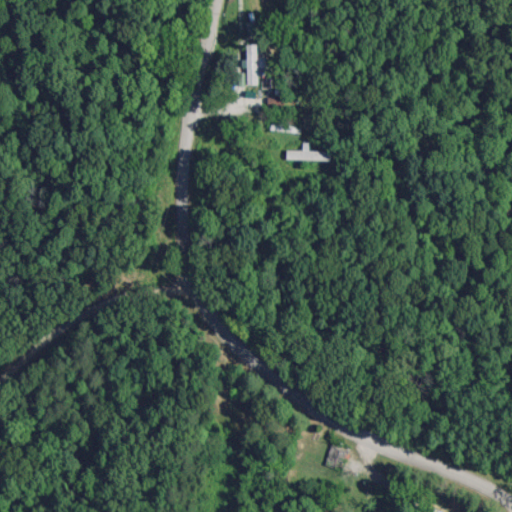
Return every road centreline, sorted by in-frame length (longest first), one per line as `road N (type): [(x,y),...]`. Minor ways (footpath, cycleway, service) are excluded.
road 1 (residential): [(511,506),(463,475),(345,430),(220,333)]
road 2 (residential): [(187,290),(174,228),(221,0)]
road 3 (residential): [(0,377),(118,294),(187,290),(220,333)]
